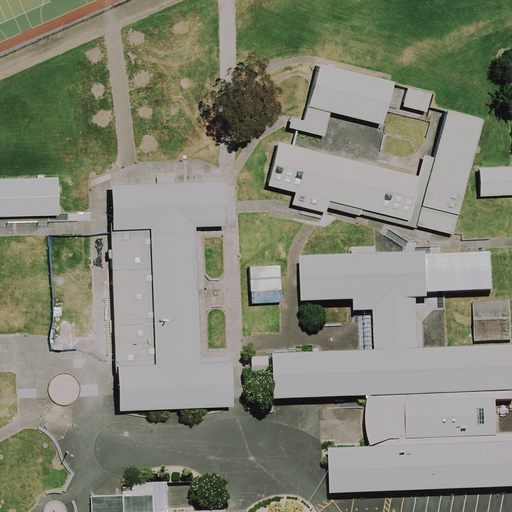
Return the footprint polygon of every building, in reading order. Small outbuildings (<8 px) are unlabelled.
[(397,88),(320,68),(310,108),(387,128),(397,88)] [(440,91),(416,85),(410,106),(434,112),(440,91)] [(452,232),(481,115),(446,106),(433,155),(416,223),(452,232)] [(418,173),(278,139),(267,183),(294,190),(291,202),(325,210),(327,205),(415,227),(416,223),(433,155),(423,153),(418,173)] [(511,169),(485,170),(485,201),(511,199),(511,169)] [(60,180),(0,181),(0,217),(61,216),(60,180)] [(113,190),(118,411),(235,409),(234,358),(200,359),(197,234),(231,233),(230,187),(113,190)] [(284,213),(241,214),(244,326),(287,325),(284,213)] [(303,260),(304,306),(495,302),(494,256),(303,260)] [(511,307),(478,309),(479,341),(511,340),(511,307)] [(511,342),(276,348),(277,404),(511,399),(511,342)] [(505,402),(411,404),(412,441),(506,439),(505,402)] [(511,442),(335,446),(337,498),(511,494),(511,442)] [(170,511),(170,499),(94,500),(94,511),(170,511)]
